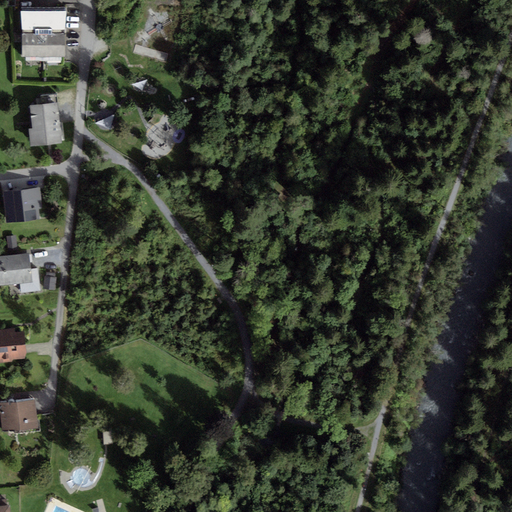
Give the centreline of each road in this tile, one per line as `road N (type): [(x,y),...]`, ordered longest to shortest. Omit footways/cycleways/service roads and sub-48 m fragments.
road 1 (residential): [(76,168),(128,166),(165,200),(238,316),(248,352),(241,411),(194,511)]
road 2 (residential): [(76,168),(67,370)]
road 3 (residential): [(76,168),(91,0)]
